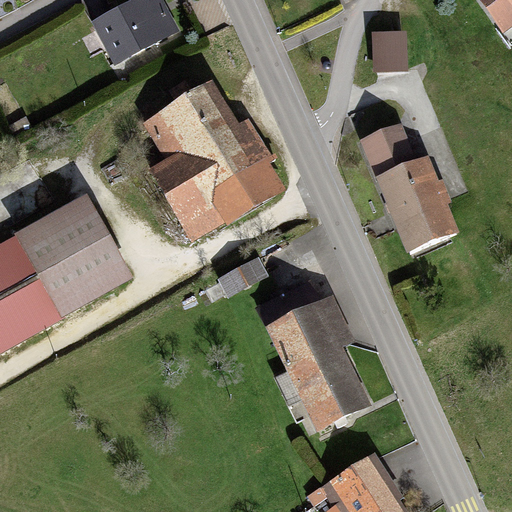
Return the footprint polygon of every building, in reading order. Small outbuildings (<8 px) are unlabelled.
[(348,0),(324,0),(322,1),(326,14),(351,5),(348,0)] [(511,0),(478,0),(503,34),(511,27),(511,0)] [(155,1),(97,32),(119,72),(176,41),(155,1)] [(398,45),(371,46),(372,78),(400,76),(398,45)] [(233,129),(209,85),(147,120),(170,161),(157,169),(189,227),(219,210),(225,220),(279,189),(242,124),(233,129)] [(373,190),(421,171),(401,122),(342,146),(362,195),(373,190)] [(421,171),(373,190),(404,264),(451,245),(421,171)] [(17,251),(58,325),(129,286),(88,212),(17,251)] [(17,251),(0,260),(0,356),(58,325),(17,251)] [(257,269),(224,288),(233,304),(266,285),(257,269)] [(329,312),(264,344),(315,445),(364,421),(331,355),(346,347),(329,312)] [(399,511),(371,460),(312,493),(323,511),(399,511)]
